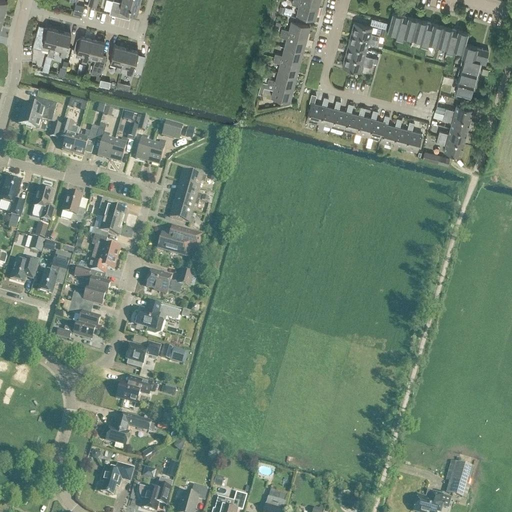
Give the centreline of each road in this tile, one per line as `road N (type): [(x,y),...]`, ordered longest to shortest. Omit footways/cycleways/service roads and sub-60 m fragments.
road 1 (track): [(389,458),(511,53)]
road 2 (residential): [(67,382),(108,362),(146,190),(95,172),(67,179),(0,160)]
road 3 (residential): [(426,117),(327,86),(347,0)]
road 4 (residential): [(67,382),(71,409),(56,478),(76,511)]
road 5 (residential): [(26,7),(0,136)]
